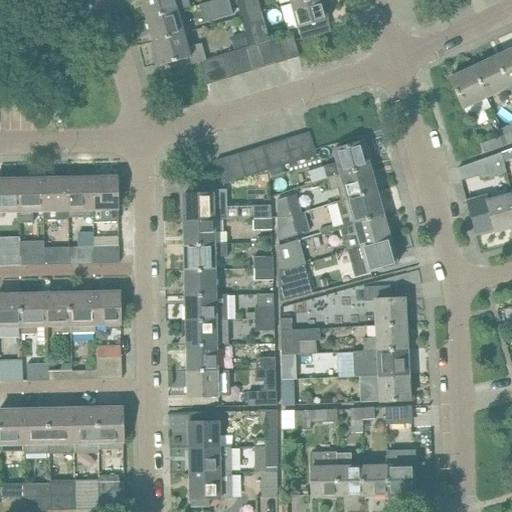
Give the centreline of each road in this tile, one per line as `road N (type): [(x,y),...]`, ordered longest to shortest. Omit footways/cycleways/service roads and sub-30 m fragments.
road 1 (residential): [(140,135),(395,61)]
road 2 (residential): [(455,285),(395,61)]
road 3 (residential): [(468,511),(455,285)]
road 4 (residential): [(0,388),(148,384)]
road 5 (residential): [(0,273),(145,268)]
road 6 (residential): [(0,143),(140,135)]
road 7 (residential): [(140,135),(104,0)]
road 8 (residential): [(145,268),(140,135)]
road 9 (residential): [(395,61),(511,8)]
road 10 (residential): [(151,511),(148,384)]
